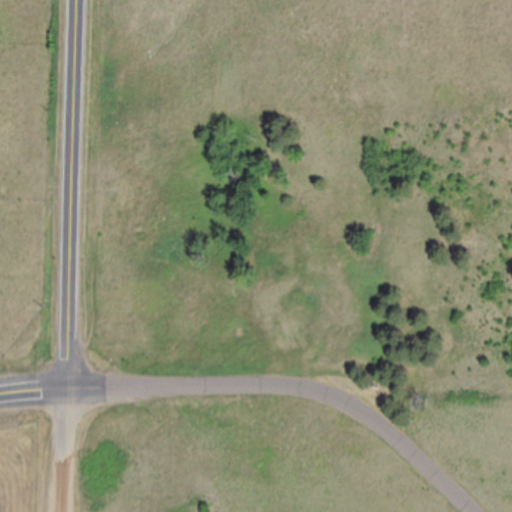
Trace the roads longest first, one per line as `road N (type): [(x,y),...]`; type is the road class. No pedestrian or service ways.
road 1 (residential): [(473,511),(380,427),(337,400),(291,388),(65,393)]
road 2 (tertiary): [(65,393),(72,0)]
